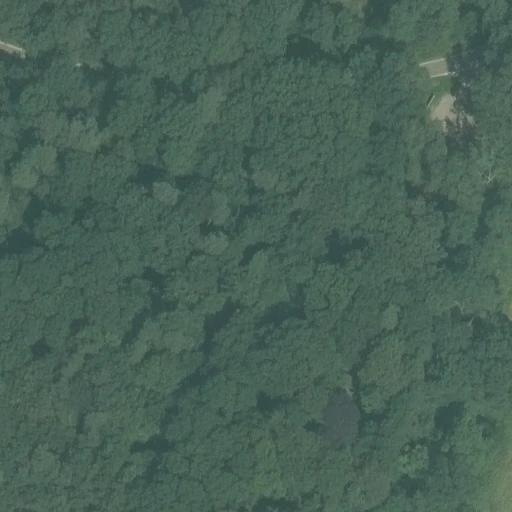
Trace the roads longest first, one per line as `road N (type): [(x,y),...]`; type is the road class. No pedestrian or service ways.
road 1 (unclassified): [(0,49),(112,77),(289,87),(393,76),(511,44)]
road 2 (track): [(199,511),(321,309),(399,206)]
road 3 (track): [(399,206),(474,106),(496,50)]
